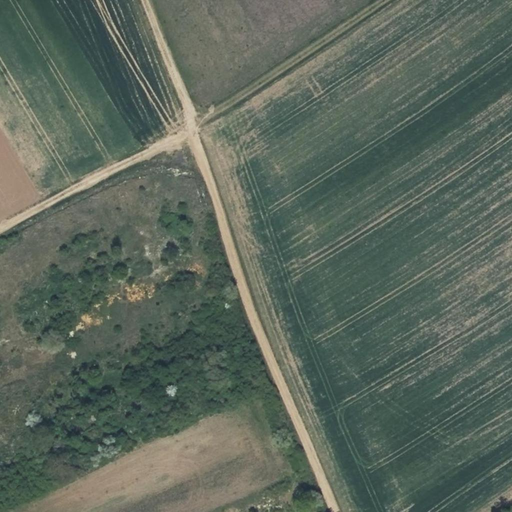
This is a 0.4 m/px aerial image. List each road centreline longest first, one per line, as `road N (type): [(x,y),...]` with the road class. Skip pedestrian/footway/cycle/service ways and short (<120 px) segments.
road 1 (track): [(0,228),(197,121),(255,319),(336,511)]
road 2 (track): [(145,0),(197,121),(382,0)]
